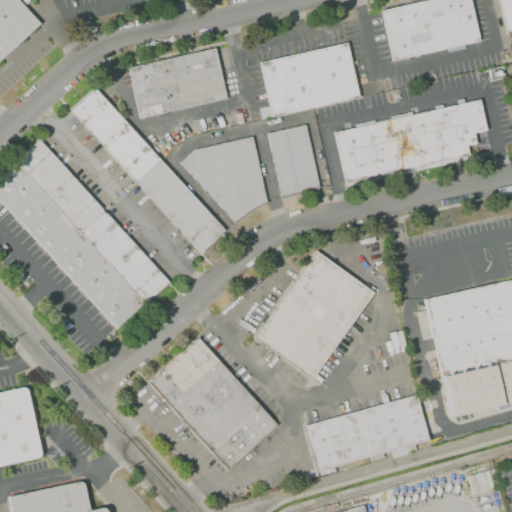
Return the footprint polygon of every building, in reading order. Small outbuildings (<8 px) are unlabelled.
[(0,0),(15,0),(38,24),(0,58),(0,0)] [(380,10),(423,0),(468,0),(478,41),(392,61),(380,10)] [(498,0),(511,0),(511,31),(506,33),(498,0)] [(257,63),(344,43),(357,97),(270,118),(257,63)] [(126,68),(213,48),(225,98),(138,118),(126,68)] [(69,111),(93,89),(224,231),(199,254),(69,111)] [(332,132),(477,99),(484,130),(473,133),(475,144),(466,146),(467,155),(343,182),(332,132)] [(266,134),(304,125),(318,188),(281,197),(266,134)] [(178,163),(232,221),(265,201),(250,136),(192,149),(178,163)] [(0,173),(37,140),(166,282),(114,330),(0,203),(0,173)] [(252,338),(314,249),(373,291),(310,379),(252,338)] [(511,401),(448,416),(421,299),(511,278),(511,401)] [(146,381),(194,337),(274,425),(226,469),(146,381)] [(0,392),(24,387),(39,457),(0,464),(0,392)] [(301,426),(414,395),(426,440),(314,472),(301,426)] [(492,468),(497,487),(470,495),(465,475),(492,468)] [(9,511),(6,498),(81,481),(88,511),(103,507),(104,511),(9,511)] [(336,506),(324,510),(322,505),(335,502),(336,506)]
